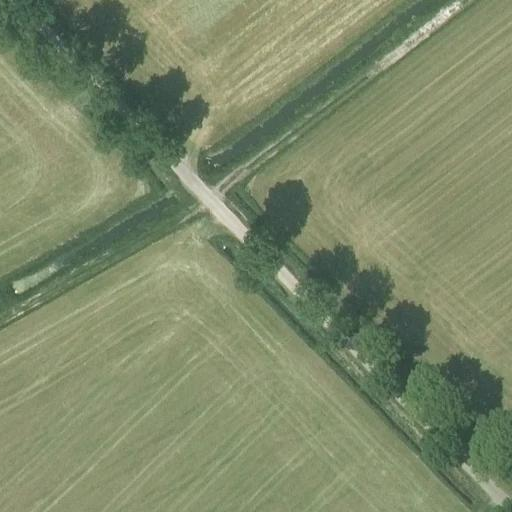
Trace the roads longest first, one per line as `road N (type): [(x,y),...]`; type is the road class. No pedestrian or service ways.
road 1 (unclassified): [(511,511),(207,198)]
road 2 (track): [(207,198),(463,0)]
road 3 (track): [(207,198),(21,0)]
road 4 (track): [(0,317),(207,198)]
